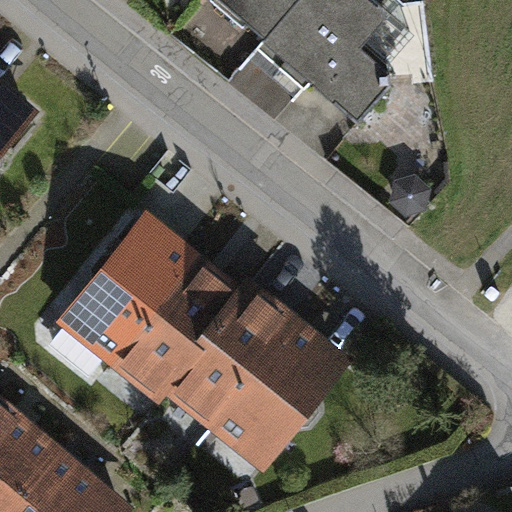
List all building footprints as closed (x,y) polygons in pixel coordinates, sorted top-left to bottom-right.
[(241,0),(276,29),(300,0),(241,0)] [(300,0),(276,29),(265,41),(358,122),(391,85),(390,64),(364,41),(382,19),(383,7),(375,0),(300,0)] [(0,146),(27,115),(0,92),(0,167),(3,165),(0,148),(0,146)] [(426,190),(414,179),(398,184),(395,200),(406,209),(422,205),(426,190)] [(117,354),(192,260),(145,222),(121,252),(102,254),(92,266),(95,285),(71,316),(72,317),(55,337),(56,348),(90,374),(110,348),(117,354)] [(171,382),(239,298),(192,260),(117,354),(164,391),(171,382)] [(218,419),(293,326),(246,288),(239,298),(171,382),(218,419)] [(315,394),(340,363),(293,326),(218,419),(265,457),(290,425),(307,424),(319,412),(315,394)] [(0,511),(3,511),(55,452),(0,406),(0,511)] [(119,511),(122,509),(55,452),(3,511),(119,511)]
